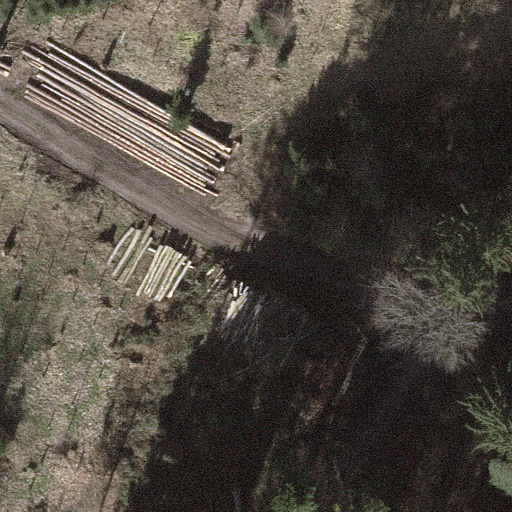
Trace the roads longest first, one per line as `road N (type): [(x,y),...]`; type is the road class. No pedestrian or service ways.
road 1 (track): [(0,100),(253,247),(511,290)]
road 2 (track): [(508,290),(352,477),(335,511)]
